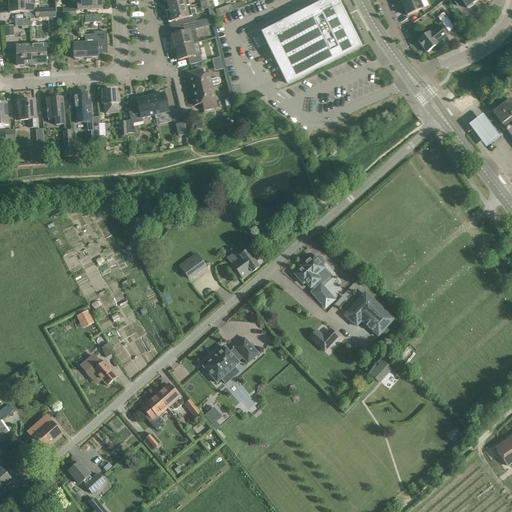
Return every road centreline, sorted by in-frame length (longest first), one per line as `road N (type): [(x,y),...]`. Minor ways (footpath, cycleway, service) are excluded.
road 1 (unclassified): [(0,506),(440,118)]
road 2 (track): [(399,511),(511,403)]
road 3 (residential): [(117,76),(11,84),(0,74)]
road 4 (residential): [(511,15),(484,45),(409,75)]
